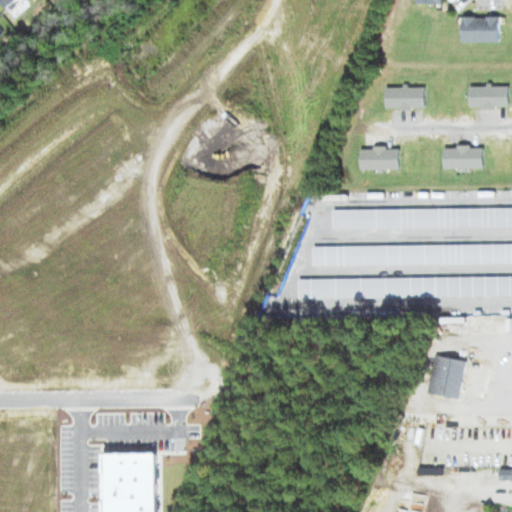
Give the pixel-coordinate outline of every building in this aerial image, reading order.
[(465,40),(501,39),(501,15),(464,16),(465,40)] [(486,85),(486,103),(511,103),(511,85),(486,85)] [(365,164),(399,163),(398,145),(364,147),(365,164)] [(446,145),(446,165),(485,165),(485,145),(446,145)] [(335,229),(439,228),(438,217),(441,217),(441,206),(335,208),(335,229)] [(315,263),(409,262),(409,244),(315,244),(315,263)] [(511,263),(511,244),(507,244),(507,258),(496,258),(496,263),(511,263)] [(427,263),(493,264),(493,252),(484,252),(484,257),(479,257),(479,246),(458,246),(458,245),(427,245),(427,263)] [(301,298),(383,297),(383,276),(300,277),(301,298)] [(461,399),(469,359),(438,353),(430,393),(461,399)]
